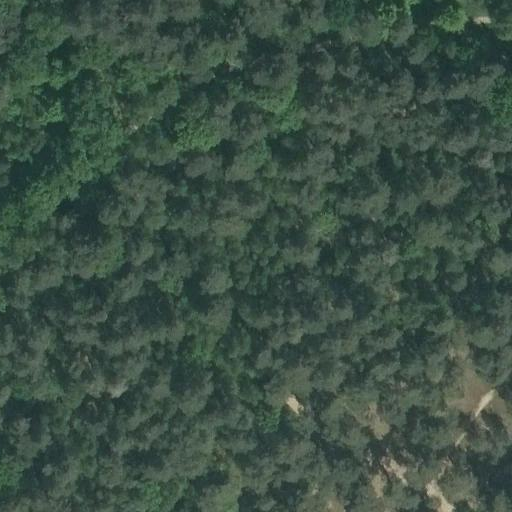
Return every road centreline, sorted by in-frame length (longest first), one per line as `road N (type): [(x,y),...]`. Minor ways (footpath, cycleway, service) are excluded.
road 1 (unknown): [(81,0),(159,119),(197,249),(274,322),(340,423),(420,511)]
road 2 (track): [(141,114),(0,211)]
road 3 (track): [(183,79),(277,0)]
